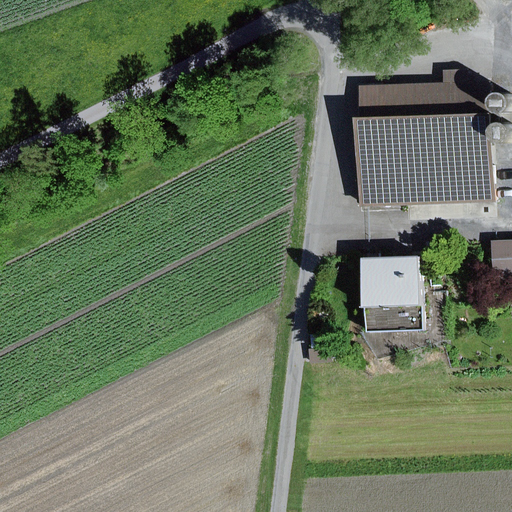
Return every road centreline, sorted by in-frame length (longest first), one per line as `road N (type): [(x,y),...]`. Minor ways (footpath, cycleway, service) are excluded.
road 1 (unclassified): [(283,511),(347,0)]
road 2 (track): [(0,159),(316,0)]
